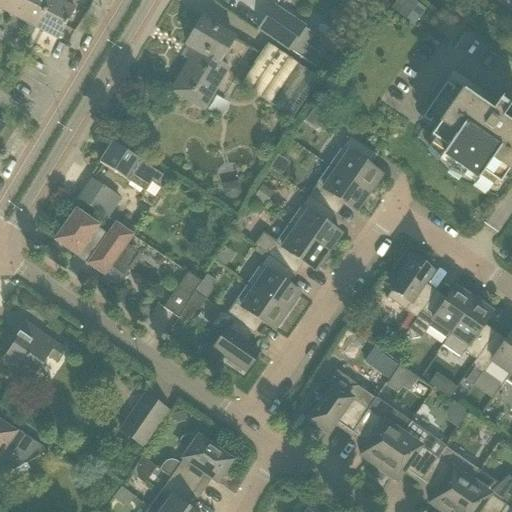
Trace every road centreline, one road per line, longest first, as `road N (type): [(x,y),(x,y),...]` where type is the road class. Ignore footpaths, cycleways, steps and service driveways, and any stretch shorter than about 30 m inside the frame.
road 1 (residential): [(511,292),(394,212),(245,426)]
road 2 (residential): [(245,426),(0,255)]
road 3 (residential): [(0,253),(151,0)]
road 4 (residential): [(129,0),(0,207)]
